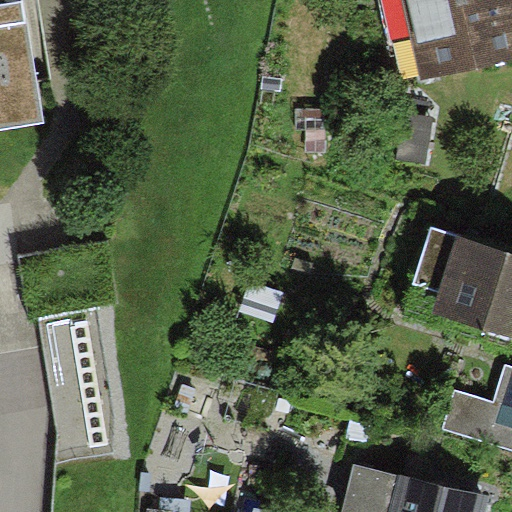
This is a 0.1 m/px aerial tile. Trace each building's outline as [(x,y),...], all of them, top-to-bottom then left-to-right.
[(0,0),(0,140),(49,133),(29,0),(0,0)] [(511,0),(408,0),(394,3),(406,67),(428,63),(431,77),(511,62),(511,0)] [(511,257),(434,233),(410,309),(511,341),(511,257)] [(435,428),(505,448),(511,424),(511,366),(494,362),(484,397),(447,386),(435,428)] [(354,511),(465,511),(470,490),(343,462),(333,507),(354,511)]
